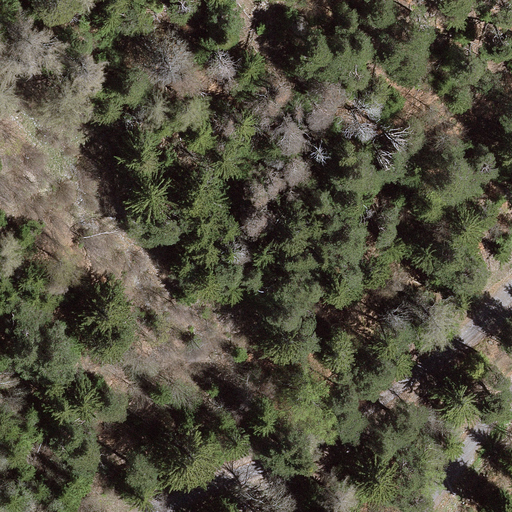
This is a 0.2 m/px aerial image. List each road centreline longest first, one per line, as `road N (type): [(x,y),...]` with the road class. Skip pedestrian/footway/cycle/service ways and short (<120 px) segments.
road 1 (track): [(159,511),(183,493),(309,449),(358,419),(511,295)]
road 2 (track): [(511,396),(415,511)]
